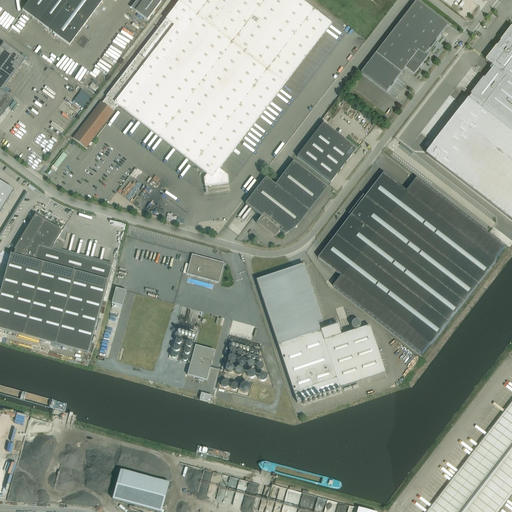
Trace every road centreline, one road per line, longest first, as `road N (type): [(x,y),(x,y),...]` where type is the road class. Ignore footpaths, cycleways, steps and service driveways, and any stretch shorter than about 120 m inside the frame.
road 1 (unclassified): [(0,153),(70,201),(233,248),(282,252),(309,236),(492,0)]
road 2 (unknown): [(508,11),(398,152),(511,242)]
road 3 (unknown): [(55,494),(45,487),(44,467),(60,423),(260,481)]
road 4 (unknown): [(273,167),(265,164),(232,197),(213,202),(137,154)]
road 5 (unknown): [(105,211),(89,226),(35,203),(0,254)]
road 6 (unknown): [(179,302),(156,290),(167,273),(244,291)]
